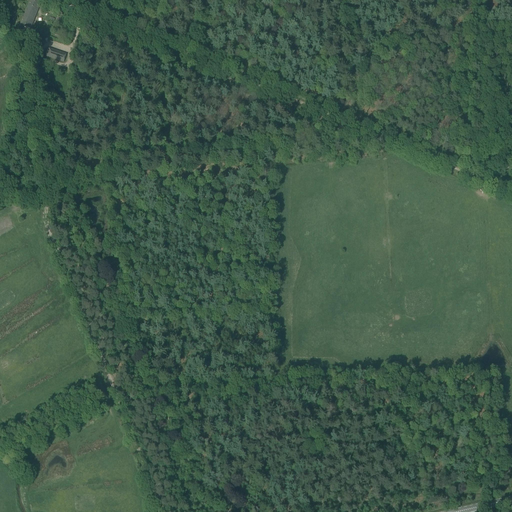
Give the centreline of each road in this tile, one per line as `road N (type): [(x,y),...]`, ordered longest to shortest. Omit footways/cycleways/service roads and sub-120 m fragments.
road 1 (track): [(42,200),(44,224),(153,511)]
road 2 (track): [(122,27),(357,123)]
road 3 (track): [(357,123),(426,99),(468,29),(511,25)]
road 4 (track): [(357,123),(511,191)]
